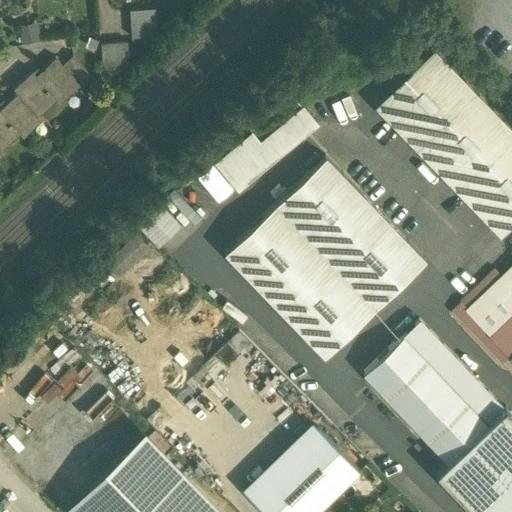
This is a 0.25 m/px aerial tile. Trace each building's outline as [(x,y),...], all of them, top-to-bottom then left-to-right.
[(155,8),(129,10),(131,37),(157,35),(155,8)] [(34,19),(17,25),(22,42),(39,36),(34,19)] [(127,40),(100,42),(101,68),(128,66),(127,40)] [(511,223),(511,128),(432,47),(373,104),(500,235),(511,223)] [(90,74),(73,55),(63,64),(80,83),(90,74)] [(32,70),(19,82),(43,109),(55,98),(59,102),(80,83),(63,64),(56,57),(36,74),(32,70)] [(19,82),(13,87),(17,92),(0,107),(0,147),(0,148),(1,148),(18,133),(21,137),(30,128),(27,124),(43,109),(19,82)] [(255,135),(248,127),(193,172),(216,201),(315,121),(298,101),(255,135)] [(424,258),(324,154),(224,251),(323,354),(424,258)] [(134,213),(162,256),(190,238),(183,228),(198,219),(176,186),(134,213)] [(104,271),(138,239),(124,224),(90,256),(104,271)] [(511,269),(504,278),(494,268),(451,310),(502,363),(509,356),(511,352),(511,269)] [(502,408),(418,319),(363,371),(447,460),(502,408)] [(2,374),(0,375),(0,420),(24,398),(2,374)] [(447,460),(435,472),(473,511),(511,511),(511,413),(504,406),(502,408),(447,460)] [(63,497),(76,511),(213,511),(221,506),(141,423),(63,497)] [(317,425),(246,493),(264,511),(313,511),(359,469),(317,425)]
